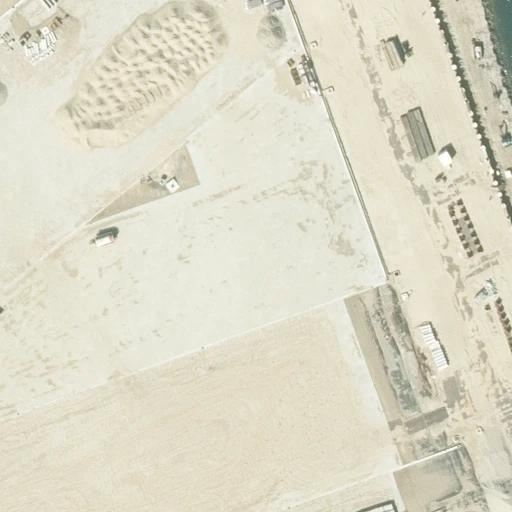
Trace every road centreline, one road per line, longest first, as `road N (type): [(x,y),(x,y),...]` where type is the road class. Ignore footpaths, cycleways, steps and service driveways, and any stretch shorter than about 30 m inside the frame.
road 1 (unknown): [(41,385),(198,331),(222,332),(245,361),(308,511)]
road 2 (unknown): [(41,385),(88,511)]
road 3 (unknown): [(0,258),(41,385)]
